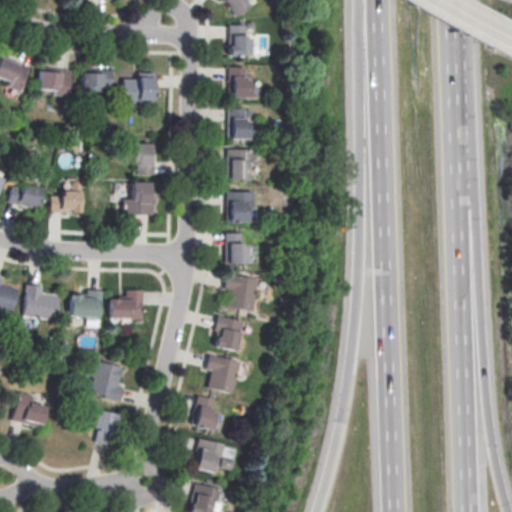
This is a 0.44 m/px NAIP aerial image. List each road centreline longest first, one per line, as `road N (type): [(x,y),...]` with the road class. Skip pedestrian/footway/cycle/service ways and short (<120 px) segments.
road 1 (residential): [(0,12),(35,30),(168,36),(187,48),(182,279),(133,476)]
road 2 (motorway): [(370,14),(357,319),(318,511)]
road 3 (motorway): [(510,511),(492,428),(474,125),(459,60)]
road 4 (motorway): [(470,511),(459,60)]
road 5 (residential): [(184,255),(52,251),(0,241)]
road 6 (residential): [(133,476),(64,489),(8,483)]
